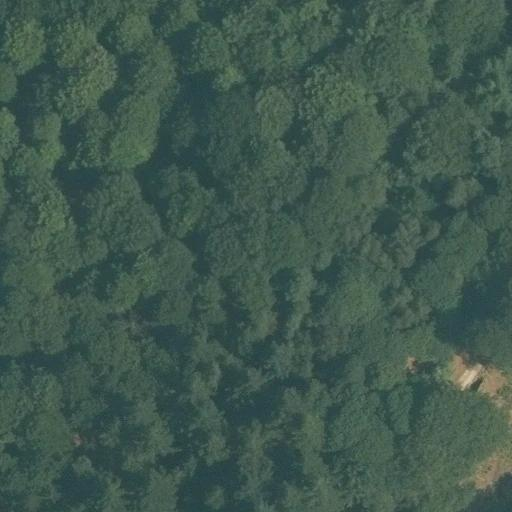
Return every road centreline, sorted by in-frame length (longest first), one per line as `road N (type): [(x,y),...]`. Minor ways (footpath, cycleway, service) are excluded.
road 1 (track): [(0,302),(134,190),(329,139),(392,100),(478,0)]
road 2 (track): [(511,319),(367,511)]
